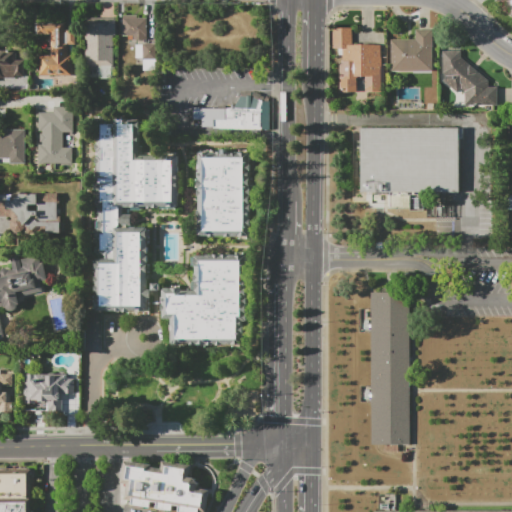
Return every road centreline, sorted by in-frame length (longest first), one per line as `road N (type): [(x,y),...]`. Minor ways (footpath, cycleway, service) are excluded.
road 1 (primary): [(288,0),(290,202)]
road 2 (primary): [(317,445),(318,259)]
road 3 (primary): [(318,259),(320,78)]
road 4 (primary): [(289,282),(285,445)]
road 5 (tertiary): [(156,446),(0,446)]
road 6 (tertiary): [(285,445),(156,446)]
